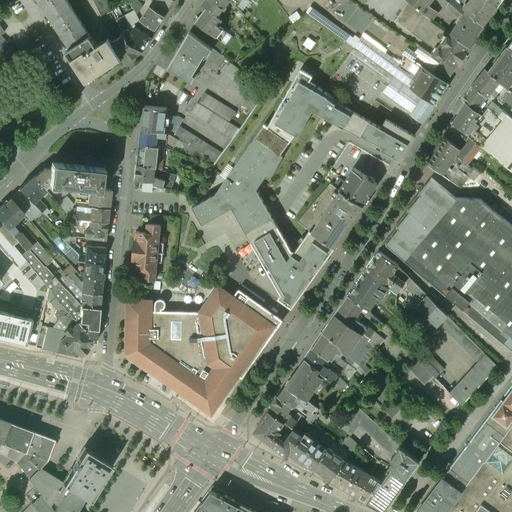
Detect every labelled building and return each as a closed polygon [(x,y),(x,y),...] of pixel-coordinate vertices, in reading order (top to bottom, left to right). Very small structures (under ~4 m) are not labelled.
[(66,0),(38,0),(52,20),(71,8),(66,0)] [(106,0),(92,0),(100,16),(111,11),(106,0)] [(140,4),(136,0),(127,0),(136,15),(141,8),(140,4)] [(149,0),(167,12),(174,2),(170,0),(149,0)] [(204,0),(202,4),(206,7),(218,16),(229,0),(204,0)] [(432,17),(410,0),(408,0),(394,19),(432,46),(435,49),(450,31),(432,17)] [(410,0),(432,17),(437,11),(427,3),(428,0),(410,0)] [(455,0),(441,0),(460,18),(466,10),(455,0)] [(455,0),(466,10),(471,14),(483,24),(499,6),(492,0),(455,0)] [(164,17),(149,7),(139,21),(154,31),(164,17)] [(218,16),(206,7),(195,22),(221,41),(227,33),(219,27),(220,26),(218,24),(219,23),(217,22),(221,18),(218,16)] [(236,7),(229,16),(235,21),(237,18),(241,20),(245,15),(236,7)] [(71,8),(52,20),(69,47),(88,34),(71,8)] [(471,14),(466,10),(460,18),(451,32),(468,45),(483,24),(471,14)] [(127,26),(122,15),(115,18),(123,34),(126,41),(130,34),(127,29),(127,26)] [(0,56),(13,70),(12,71),(13,71),(25,59),(25,58),(24,59),(0,35),(0,33),(3,31),(4,32),(5,31),(0,24),(0,56)] [(150,37),(135,27),(130,34),(126,41),(142,51),(150,37)] [(451,32),(450,31),(435,49),(430,56),(438,61),(440,59),(455,67),(466,52),(464,51),(468,45),(451,32)] [(189,32),(168,67),(189,80),(209,47),(189,32)] [(88,34),(69,47),(89,78),(121,57),(111,42),(108,37),(96,44),(90,34),(88,34)] [(126,41),(123,34),(111,42),(121,57),(124,62),(131,57),(142,51),(126,41)] [(311,49),(317,41),(310,35),(304,43),(311,49)] [(511,49),(507,45),(488,71),(507,87),(511,80),(511,49)] [(455,67),(440,59),(438,61),(430,56),(420,48),(412,60),(445,81),(455,67)] [(445,81),(412,60),(407,68),(416,73),(413,77),(415,78),(410,88),(428,100),(432,94),(434,96),(436,93),(439,95),(448,83),(445,81)] [(257,83),(228,61),(221,71),(250,93),(257,83)] [(277,297),(291,307),(334,247),(311,231),(309,230),(295,250),(291,250),(256,189),(295,134),(298,135),(313,109),(339,124),(340,122),(349,127),(348,129),(372,143),(373,141),(382,145),(381,148),(397,158),(414,135),(388,120),(383,129),(336,101),(337,100),(314,84),(315,82),(310,80),(312,75),(301,68),(268,125),(264,123),(215,193),(192,207),(201,224),(231,207),(280,294),(277,297)] [(488,71),(485,68),(472,84),(486,97),(492,102),(496,97),(495,96),(498,92),(506,98),(505,99),(511,104),(511,90),(507,87),(488,71)] [(257,83),(241,105),(251,111),(266,90),(257,83)] [(410,88),(404,83),(392,100),(412,114),(413,113),(422,119),(432,104),(410,88)] [(486,97),(472,84),(466,93),(462,99),(465,102),(465,101),(466,101),(476,109),(486,97)] [(205,93),(199,103),(229,122),(236,112),(205,93)] [(511,104),(505,99),(498,107),(502,110),(506,113),(511,106),(511,104)] [(466,101),(465,101),(465,102),(452,122),(461,129),(472,138),(481,146),(487,151),(493,155),(511,132),(511,117),(506,113),(502,110),(498,114),(488,106),(482,114),(476,109),(466,101)] [(239,128),(198,102),(191,113),(232,139),(239,128)] [(498,107),(492,102),(488,106),(498,114),(502,110),(498,107)] [(167,108),(144,105),(141,129),(165,132),(167,115),(167,108)] [(179,116),(167,115),(165,132),(167,132),(174,136),(180,126),(184,119),(179,116)] [(174,136),(216,162),(222,152),(180,126),(174,136)] [(165,132),(141,129),(139,144),(157,146),(158,136),(166,137),(167,132),(165,132)] [(511,132),(493,155),(507,166),(507,167),(511,171),(511,132)] [(460,149),(443,136),(431,155),(431,160),(428,164),(443,174),(452,162),(450,161),(460,149)] [(472,138),(457,155),(472,167),(475,165),(469,160),(478,149),(485,154),(487,151),(481,146),(472,138)] [(157,146),(139,144),(137,164),(155,167),(157,168),(158,156),(159,157),(160,147),(157,146)] [(103,166),(51,161),(50,168),(43,167),(39,170),(49,182),(49,183),(90,187),(101,188),(101,187),(103,166)] [(157,168),(155,167),(137,164),(135,179),(153,181),(153,184),(171,189),(175,174),(157,168)] [(369,177),(353,167),(344,181),(339,177),(333,185),(362,204),(377,183),(369,177)] [(49,182),(39,170),(33,175),(44,187),(48,184),(48,183),(49,182)] [(329,173),(326,177),(334,183),(337,179),(329,173)] [(511,224),(479,197),(455,197),(432,177),(427,182),(419,193),(420,194),(408,209),(409,210),(396,226),(398,228),(385,243),(511,347),(511,224)] [(29,179),(19,188),(28,198),(41,211),(46,207),(40,200),(37,201),(35,199),(42,192),(29,179)] [(362,204),(330,183),(318,196),(353,219),(362,205),(362,204)] [(101,188),(90,187),(88,203),(109,205),(111,188),(101,187),(101,188)] [(28,198),(19,188),(10,197),(11,199),(18,207),(28,198)] [(73,205),(66,196),(58,203),(68,215),(73,205)] [(318,196),(297,221),(309,230),(311,231),(334,247),(353,219),(318,196)] [(18,207),(11,199),(5,205),(17,219),(24,213),(18,207)] [(5,205),(3,204),(0,206),(0,219),(17,239),(26,250),(31,245),(20,232),(18,232),(12,225),(12,226),(11,224),(17,219),(5,205)] [(109,208),(91,206),(91,214),(83,213),(84,212),(74,211),(74,213),(76,214),(75,218),(107,221),(109,208)] [(46,207),(41,211),(44,215),(49,210),(46,207)] [(107,221),(75,218),(75,225),(82,225),(82,222),(86,223),(86,226),(87,226),(87,228),(86,228),(85,234),(106,236),(106,231),(107,221)] [(17,239),(0,219),(0,229),(12,243),(17,239)] [(133,249),(162,252),(163,242),(158,242),(160,224),(147,223),(147,232),(135,231),(133,249)] [(76,244),(73,240),(68,245),(70,248),(77,255),(77,253),(78,246),(80,244),(78,242),(76,244)] [(100,243),(91,242),(91,246),(86,245),(85,254),(77,253),(77,255),(76,260),(78,260),(85,261),(101,263),(101,262),(102,262),(102,257),(103,257),(104,247),(100,247),(100,243)] [(202,249),(197,246),(192,255),(197,256),(202,249)] [(70,248),(65,252),(73,260),(71,262),(74,265),(78,260),(76,260),(77,255),(70,248)] [(162,252),(133,249),(132,267),(143,268),(142,277),(154,278),(156,264),(160,264),(160,262),(162,262),(162,252)] [(53,274),(44,265),(52,259),(45,251),(38,257),(30,263),(49,285),(54,290),(52,292),(56,296),(75,317),(76,310),(67,300),(72,296),(53,274)] [(397,265),(378,251),(365,270),(388,286),(387,287),(396,293),(404,282),(392,273),(397,265)] [(101,263),(85,261),(84,271),(80,271),(80,275),(83,276),(101,277),(101,278),(101,277),(102,271),(101,271),(102,263),(101,263)] [(70,264),(63,270),(68,276),(72,272),(75,269),(70,264)] [(63,270),(60,268),(53,274),(72,296),(80,305),(82,292),(68,276),(63,270)] [(388,286),(365,270),(348,294),(364,305),(368,309),(377,296),(381,296),(383,297),(387,292),(384,291),(387,287),(388,286)] [(101,277),(83,276),(83,281),(80,281),(72,272),(68,276),(82,292),(100,293),(101,278),(101,277)] [(447,315),(411,279),(406,287),(421,302),(418,305),(438,324),(439,323),(447,315)] [(204,312),(202,311),(199,311),(199,316),(175,316),(150,315),(151,300),(129,300),(127,352),(149,368),(155,360),(163,366),(171,371),(169,374),(210,403),(218,392),(220,393),(235,372),(242,377),(283,319),(238,288),(231,298),(219,290),(204,312)] [(100,293),(82,292),(80,305),(99,307),(100,293)] [(348,294),(336,312),(370,337),(374,332),(367,326),(366,326),(355,318),(361,309),(368,314),(370,311),(368,309),(364,305),(348,294)] [(75,317),(56,296),(50,301),(58,310),(55,313),(59,318),(57,320),(65,329),(64,330),(46,326),(41,348),(60,353),(61,351),(66,346),(76,356),(77,356),(87,347),(86,346),(92,342),(95,342),(96,334),(97,329),(83,326),(75,317)] [(99,307),(80,305),(72,296),(67,300),(76,310),(75,317),(83,326),(97,329),(99,307)] [(0,310),(0,336),(25,342),(31,318),(0,310)] [(370,337),(336,312),(323,331),(338,342),(347,328),(360,337),(358,340),(365,345),(368,340),(370,337)] [(498,366),(447,315),(439,323),(479,362),(450,392),(462,404),(498,366)] [(384,324),(376,317),(372,321),(380,328),(384,324)] [(338,342),(323,331),(312,346),(326,356),(330,351),(335,354),(336,352),(331,349),(333,346),(334,347),(338,342)] [(384,339),(374,332),(370,337),(368,340),(375,347),(384,339)] [(358,340),(351,350),(341,343),(340,345),(343,349),(348,354),(358,363),(363,368),(366,365),(360,359),(369,347),(365,345),(358,340)] [(326,367),(321,364),(326,356),(312,346),(305,357),(319,368),(317,370),(322,374),(326,376),(331,381),(337,375),(337,374),(326,367)] [(444,368),(425,348),(416,357),(434,375),(435,377),(444,368)] [(335,354),(330,351),(326,356),(331,360),(337,365),(345,372),(348,368),(350,370),(351,368),(350,367),(350,365),(335,354)] [(358,363),(348,354),(345,358),(351,363),(351,364),(354,366),(358,363)] [(331,360),(326,356),(321,364),(326,367),(331,360)] [(305,357),(286,384),(306,399),(321,378),(320,377),(322,374),(317,370),(319,368),(305,357)] [(434,375),(416,357),(407,366),(425,384),(434,375)] [(337,375),(331,381),(341,390),(344,387),(339,383),(342,379),(337,375)] [(511,383),(470,438),(489,453),(511,423),(511,383)] [(306,399),(286,384),(278,395),(292,404),(293,405),(296,401),(297,402),(299,399),(300,400),(300,403),(310,411),(315,414),(319,408),(313,404),(306,399)] [(302,424),(289,414),(290,413),(287,410),(292,404),(278,395),(268,409),(285,421),(297,431),(302,424)] [(324,405),(316,399),(313,404),(319,408),(321,410),(324,405)] [(392,401),(384,410),(392,417),(400,409),(392,401)] [(285,421),(268,409),(256,427),(256,432),(269,442),(275,434),(278,436),(281,431),(279,429),(281,427),(285,421)] [(315,414),(310,411),(307,415),(308,416),(306,419),(311,422),(314,417),(315,414)] [(400,445),(365,412),(357,421),(351,417),(341,427),(349,434),(359,423),(368,430),(367,431),(372,434),(372,435),(376,438),(376,439),(381,442),(380,443),(385,446),(385,447),(394,454),(400,445)] [(0,417),(0,441),(1,442),(2,442),(10,422),(0,417)] [(302,424),(297,431),(301,434),(301,433),(302,434),(308,426),(311,422),(306,419),(302,424)] [(297,431),(285,421),(281,427),(283,429),(281,431),(278,436),(275,434),(269,442),(284,452),(285,453),(286,453),(288,452),(289,452),(302,434),(301,433),(301,434),(297,431)] [(32,430),(10,422),(2,442),(24,450),(32,430)] [(511,423),(489,453),(491,455),(509,468),(511,464),(511,423)] [(321,436),(308,426),(302,434),(289,452),(308,465),(309,463),(314,466),(333,440),(323,432),(321,436)] [(54,439),(32,430),(24,450),(34,454),(46,459),(54,439)] [(349,435),(339,446),(349,453),(350,454),(359,444),(349,435)] [(489,453),(470,438),(443,475),(462,489),(489,453)] [(333,440),(314,466),(331,479),(345,459),(349,453),(339,446),(333,440)] [(373,448),(365,440),(360,446),(369,453),(373,448)] [(2,442),(1,442),(0,445),(0,452),(16,461),(26,451),(24,450),(2,442)] [(394,454),(391,458),(393,460),(389,466),(391,467),(392,467),(406,477),(419,459),(400,445),(394,454)] [(111,463),(84,447),(63,481),(85,495),(90,498),(111,463)] [(26,451),(16,461),(20,467),(29,459),(34,454),(26,451)] [(491,455),(489,453),(462,489),(445,511),(470,511),(479,501),(492,511),(511,511),(511,470),(509,468),(491,455)] [(46,459),(34,454),(29,459),(37,468),(39,466),(46,459)] [(29,459),(20,467),(28,477),(37,468),(29,459)] [(369,473),(345,459),(331,479),(358,494),(369,473)] [(43,469),(39,466),(37,468),(28,477),(31,480),(46,498),(56,511),(77,511),(76,510),(84,496),(85,495),(63,481),(43,469)] [(382,479),(369,473),(358,494),(383,508),(406,477),(392,467),(391,467),(382,479)] [(443,475),(415,511),(445,511),(462,489),(443,475)] [(248,511),(251,507),(223,492),(222,494),(211,489),(202,502),(215,511),(248,511)] [(56,511),(46,498),(41,504),(39,502),(36,505),(32,502),(21,511),(56,511)] [(215,511),(202,502),(201,501),(193,511),(215,511)] [(492,511),(479,501),(470,511),(492,511)]
